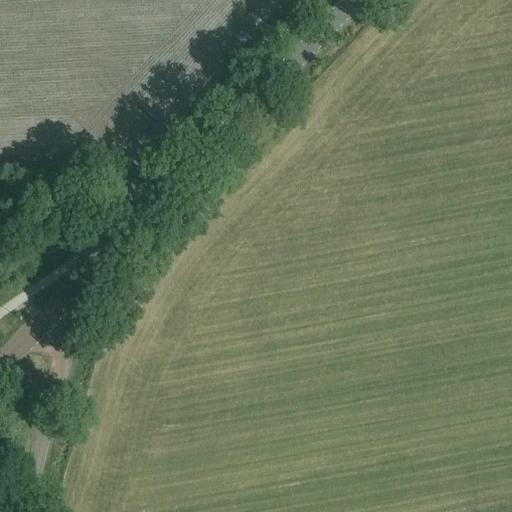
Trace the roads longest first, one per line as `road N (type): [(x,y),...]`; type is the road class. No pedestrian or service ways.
road 1 (tertiary): [(42,322),(353,0)]
road 2 (unclassified): [(25,511),(61,353),(42,322)]
